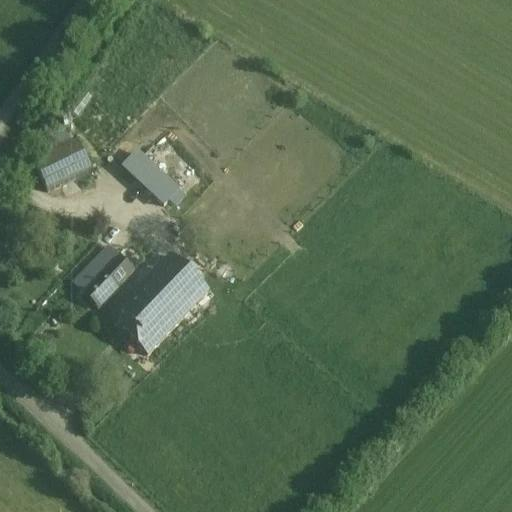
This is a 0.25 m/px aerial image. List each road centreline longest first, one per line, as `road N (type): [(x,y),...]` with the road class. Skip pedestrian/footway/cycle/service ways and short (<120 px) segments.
road 1 (residential): [(146,511),(0,370)]
road 2 (unclassified): [(0,130),(93,0)]
